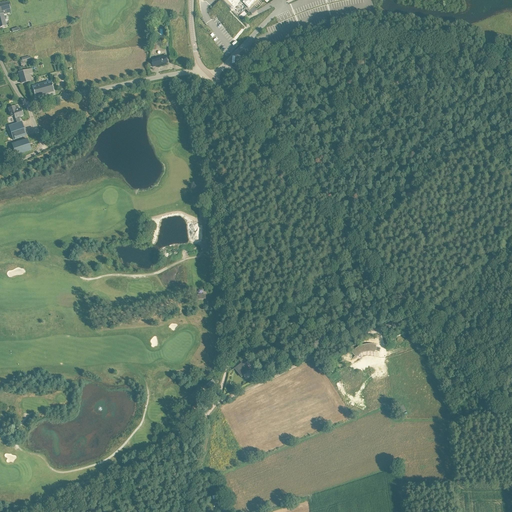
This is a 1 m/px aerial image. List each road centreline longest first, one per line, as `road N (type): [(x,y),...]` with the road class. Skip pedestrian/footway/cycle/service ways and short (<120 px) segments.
road 1 (unclassified): [(511,414),(211,76)]
road 2 (track): [(214,403),(224,373),(226,303),(204,69)]
road 3 (track): [(214,403),(414,317)]
road 4 (unclassified): [(27,104),(204,69)]
road 5 (track): [(386,35),(350,30),(223,66)]
road 6 (track): [(87,511),(111,476),(204,415)]
road 7 (track): [(511,62),(462,45),(386,35)]
